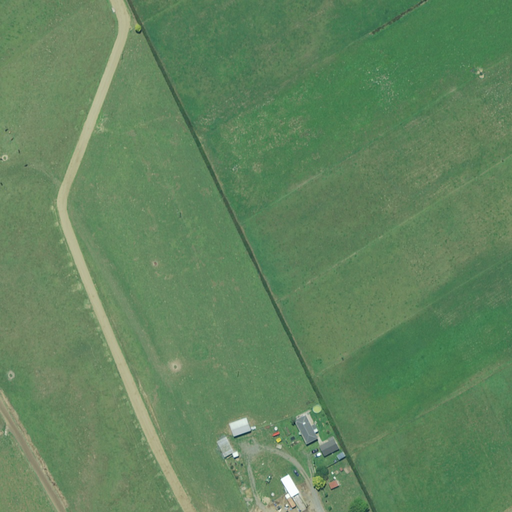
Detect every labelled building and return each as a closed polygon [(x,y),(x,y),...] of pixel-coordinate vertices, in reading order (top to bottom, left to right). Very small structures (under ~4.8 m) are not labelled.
[(320,438),(308,415),(296,421),(308,444),(320,438)] [(252,422),(250,423),(248,418),(231,424),(236,436),(253,430),(252,427),(254,426),(252,422)] [(226,457),(228,456),(229,459),(234,457),(232,454),(236,452),(228,437),(219,442),(226,457)] [(341,449),(336,439),(321,446),(326,456),(341,449)] [(290,475),(283,479),(294,497),(301,493),(290,475)] [(342,485),(339,479),(330,484),(333,489),(342,485)]
